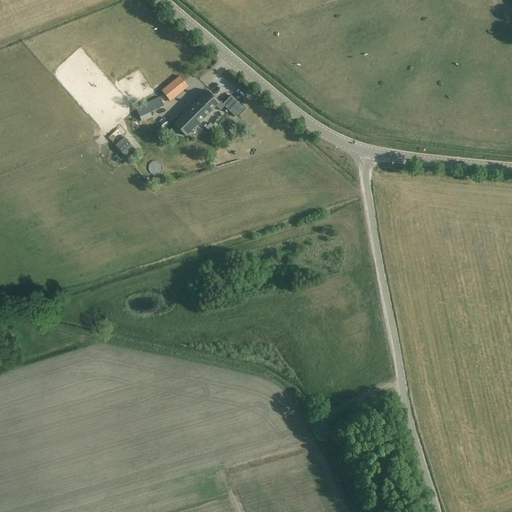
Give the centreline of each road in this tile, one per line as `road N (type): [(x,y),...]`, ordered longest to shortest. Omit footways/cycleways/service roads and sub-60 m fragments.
road 1 (unclassified): [(441,511),(409,417),(362,154)]
road 2 (tertiary): [(157,0),(303,123),(362,154)]
road 3 (tertiary): [(362,154),(511,169)]
